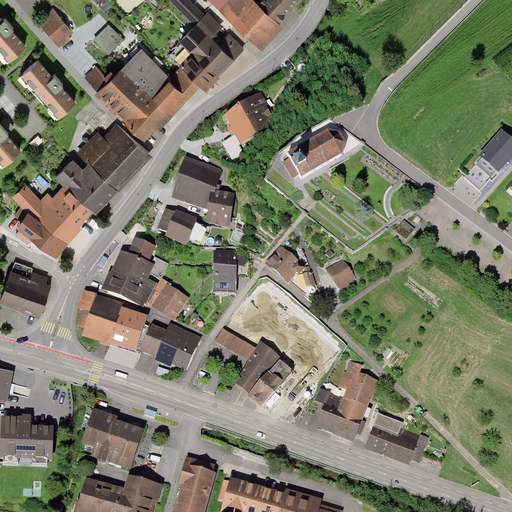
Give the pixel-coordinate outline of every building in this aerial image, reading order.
[(168,0),(193,24),(203,13),(189,0),(168,0)] [(224,0),(218,8),(262,47),(284,24),(280,20),(258,0),(224,0)] [(258,0),(280,20),(299,0),(258,0)] [(53,8),(38,21),(61,47),(71,38),(68,34),(73,30),(53,8)] [(182,35),(196,48),(211,32),(220,23),(206,10),(203,13),(193,24),(182,35)] [(0,12),(0,45),(10,57),(26,43),(0,12)] [(108,23),(93,37),(109,53),(124,38),(108,23)] [(227,30),(218,39),(235,56),(244,46),(227,30)] [(180,64),(201,83),(206,88),(209,85),(220,74),(219,73),(235,56),(218,39),(211,32),(196,48),(180,64)] [(107,78),(97,88),(95,91),(121,116),(166,70),(140,44),(107,78)] [(38,57),(22,71),(44,97),(59,114),(75,100),(38,57)] [(180,64),(171,74),(190,96),(201,83),(180,64)] [(97,88),(107,78),(95,67),(86,77),(97,88)] [(171,74),(166,70),(121,116),(145,137),(157,125),(159,127),(190,96),(171,74)] [(260,100),(226,118),(233,132),(238,141),(272,123),(267,114),(260,100)] [(79,152),(90,162),(117,187),(150,152),(118,122),(104,137),(98,131),(79,152)] [(3,127),(0,123),(0,157),(4,163),(22,147),(3,127)] [(511,138),(503,131),(480,157),(499,174),(511,159),(511,138)] [(299,173),(301,177),(339,157),(343,145),(338,136),(327,134),(289,154),(290,157),(285,160),(293,176),(299,173)] [(235,138),(224,144),(232,159),(243,153),(235,138)] [(117,187),(90,162),(85,168),(73,158),(57,175),(66,183),(92,208),(96,211),(115,190),(117,187)] [(186,160),(173,196),(205,208),(213,187),(218,171),(186,160)] [(79,223),(92,208),(66,183),(52,198),(79,223)] [(79,223),(52,198),(48,194),(41,201),(24,185),(13,196),(26,209),(16,223),(20,227),(16,233),(22,238),(28,242),(33,235),(56,255),(82,226),(79,223)] [(232,194),(213,187),(205,208),(203,214),(210,216),(223,220),(232,194)] [(158,228),(167,231),(174,212),(165,209),(158,228)] [(167,231),(166,233),(184,240),(192,216),(175,210),(174,212),(167,231)] [(404,222),(396,230),(405,238),(412,230),(404,222)] [(129,254),(148,261),(155,244),(135,237),(129,254)] [(280,249),(266,265),(284,280),(286,281),(299,265),(280,249)] [(113,277),(107,293),(145,307),(147,304),(159,285),(147,280),(149,275),(154,263),(148,261),(129,254),(122,251),(113,277)] [(216,252),(216,292),(236,292),(236,280),(236,252),(216,252)] [(154,263),(149,275),(161,280),(169,264),(155,259),(154,263)] [(341,262),(328,270),(338,288),(352,280),(341,262)] [(7,277),(0,298),(39,310),(48,280),(10,268),(7,277)] [(296,283),(307,291),(315,282),(304,273),(296,283)] [(147,304),(173,322),(189,299),(162,281),(159,285),(147,304)] [(81,309),(93,312),(98,297),(86,293),(81,309)] [(93,312),(84,337),(95,341),(109,346),(122,305),(98,297),(93,312)] [(122,305),(109,346),(133,353),(142,326),(146,313),(122,305)] [(151,325),(142,349),(158,356),(157,359),(188,371),(195,354),(201,336),(169,324),(166,331),(151,325)] [(256,349),(224,329),(216,342),(247,362),(256,349)] [(260,344),(236,382),(253,395),(270,369),(279,357),(260,344)] [(283,379),(292,369),(279,357),(270,369),(283,379)] [(292,369),(309,384),(317,375),(300,360),(292,369)] [(325,401),(316,426),(334,433),(337,434),(352,439),(374,378),(357,372),(359,367),(350,364),(342,384),(348,386),(343,400),(327,395),(325,401)] [(0,368),(0,402),(8,404),(13,370),(0,368)] [(270,369),(253,395),(279,417),(289,405),(298,412),(315,390),(309,384),(292,369),(283,379),(270,369)] [(316,398),(325,401),(327,395),(328,391),(320,387),(316,398)] [(93,412),(82,447),(97,451),(94,460),(130,470),(142,428),(117,421),(117,419),(93,412)] [(1,417),(0,440),(0,459),(52,461),(54,426),(32,426),(32,418),(24,418),(1,417)] [(374,420),(365,448),(381,453),(407,462),(409,456),(416,434),(374,420)] [(416,434),(409,456),(418,459),(425,437),(416,434)] [(190,466),(176,511),(205,511),(216,474),(201,470),(190,466)] [(84,477),(74,511),(148,511),(158,481),(128,472),(123,488),(84,477)] [(230,480),(220,511),(342,511),(295,499),(261,489),(230,480)]
